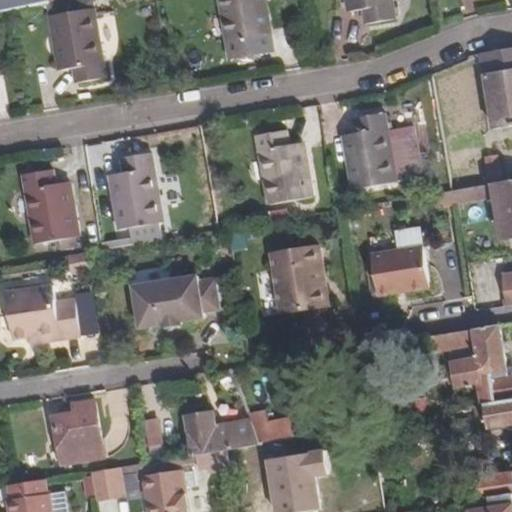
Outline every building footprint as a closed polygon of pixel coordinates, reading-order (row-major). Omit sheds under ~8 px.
[(51,3),(54,3),(53,0),(0,0),(3,12),(51,3)] [(62,34),(67,70),(77,68),(79,83),(110,78),(97,0),(69,0),(54,3),(51,3),(57,36),(62,34)] [(263,0),(222,0),(231,57),(261,52),(258,36),(267,34),(263,0)] [(273,33),(267,0),(263,0),(267,34),(273,33)] [(391,0),(346,0),(349,11),(364,8),(366,24),(395,18),(391,0)] [(63,71),(67,70),(62,34),(57,36),(63,71)] [(511,126),(511,49),(484,54),(495,129),(511,126)] [(352,170),(347,171),(351,191),(396,183),(384,115),(354,120),(356,134),(346,136),(352,170)] [(302,179),(296,145),(288,146),(286,130),(256,135),(267,205),(311,198),(307,178),(302,179)] [(352,170),(346,136),(341,137),(347,171),(352,170)] [(302,179),(307,178),(301,144),(296,145),(302,179)] [(120,210),(114,211),(118,230),(162,224),(150,155),(122,159),(124,174),(115,175),(120,210)] [(69,220),(62,185),(53,186),(50,171),(21,176),(33,246),(56,242),(58,253),(77,249),(75,239),(78,239),(74,219),(69,220)] [(120,210),(115,175),(109,176),(114,211),(120,210)] [(511,182),(496,185),(498,198),(504,239),(511,238),(511,182)] [(69,220),(74,219),(67,184),(62,185),(69,220)] [(498,198),(496,185),(484,187),(456,192),(458,205),(498,198)] [(475,228),(482,244),(497,238),(490,222),(475,228)] [(322,264),(327,263),(324,244),(277,253),(287,312),(328,306),(322,264)] [(398,289),(432,283),(425,248),(375,255),(382,297),(399,294),(398,289)] [(93,270),(90,254),(70,257),(72,274),(93,270)] [(333,305),(327,263),(322,264),(328,306),(333,305)] [(200,277),(136,288),(143,330),(165,326),(166,330),(187,327),(187,322),(208,319),(206,313),(222,309),(217,279),(201,282),(200,277)] [(398,289),(399,294),(433,288),(432,283),(398,289)] [(38,337),(39,345),(82,337),(77,300),(57,303),(54,286),(8,294),(14,340),(31,338),(38,337)] [(433,354),(443,352),(478,347),(479,357),(454,361),(458,386),(478,383),(481,405),(511,399),(511,376),(509,377),(500,326),(430,337),(433,354)] [(32,346),(39,345),(38,337),(31,338),(32,346)] [(445,362),(454,361),(479,357),(478,347),(443,352),(445,362)] [(511,399),(481,405),(473,406),(477,430),(511,424),(511,399)] [(75,412),(56,416),(63,465),(105,458),(96,401),(74,405),(75,412)] [(252,420),(262,443),(295,437),(292,419),(269,423),(266,410),(250,413),(252,420)] [(262,443),(252,420),(218,425),(216,416),(214,414),(188,419),(194,454),(197,453),(226,449),(262,443)] [(148,422),(156,442),(167,438),(159,418),(148,422)] [(226,449),(197,453),(199,465),(209,463),(210,471),(229,468),(226,449)] [(122,497),(117,467),(91,472),(96,502),(122,497)] [(191,511),(184,470),(144,476),(150,511),(191,511)] [(479,501),(511,495),(511,472),(476,478),(479,501)] [(7,511),(52,511),(49,495),(47,494),(44,480),(6,487),(9,502),(6,503),(7,511)] [(511,511),(511,495),(479,501),(469,503),(470,511),(511,511)]
